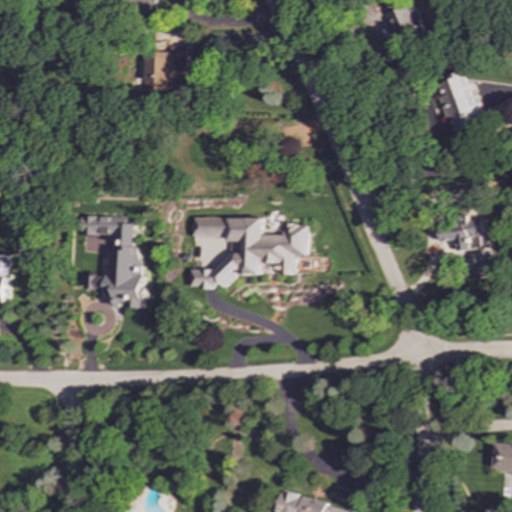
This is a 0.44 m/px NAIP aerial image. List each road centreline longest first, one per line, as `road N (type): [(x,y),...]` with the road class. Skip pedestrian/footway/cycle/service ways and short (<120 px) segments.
road 1 (residential): [(414,511),(419,377),(412,332),(269,0)]
road 2 (residential): [(511,353),(283,374),(72,384),(0,379)]
road 3 (residential): [(67,511),(72,384)]
